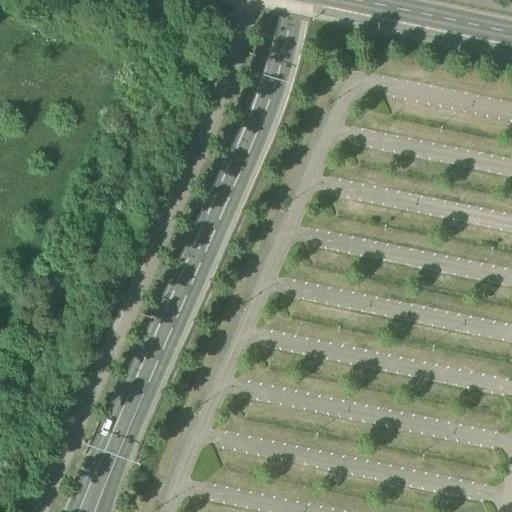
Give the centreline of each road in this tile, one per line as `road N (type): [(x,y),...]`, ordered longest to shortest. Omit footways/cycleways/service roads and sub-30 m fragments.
road 1 (tertiary): [(288,0),(249,140),(89,511)]
road 2 (tertiary): [(352,0),(511,33)]
